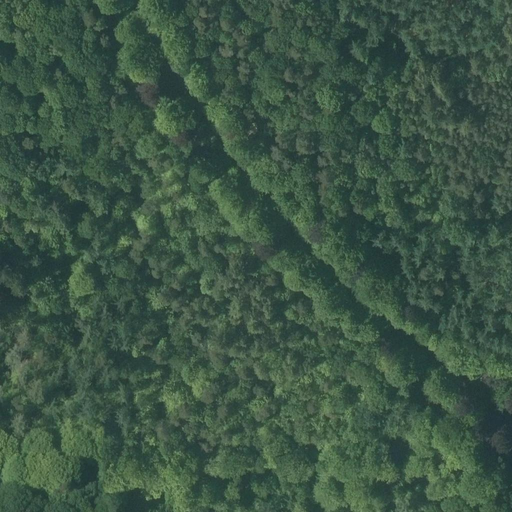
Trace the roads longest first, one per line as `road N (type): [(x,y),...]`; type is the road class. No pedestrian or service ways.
road 1 (secondary): [(511,402),(380,301),(291,212),(238,153),(140,0)]
road 2 (tertiary): [(0,479),(511,450)]
